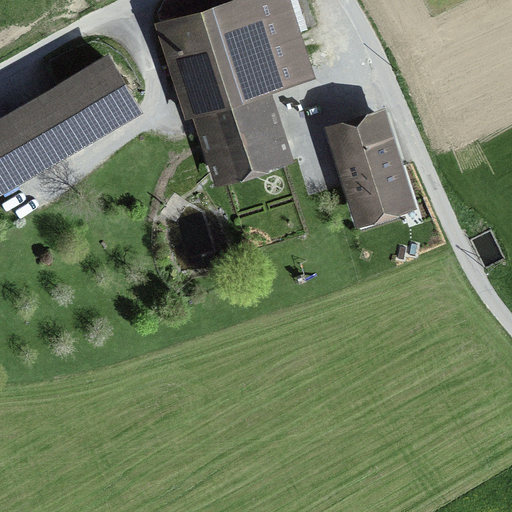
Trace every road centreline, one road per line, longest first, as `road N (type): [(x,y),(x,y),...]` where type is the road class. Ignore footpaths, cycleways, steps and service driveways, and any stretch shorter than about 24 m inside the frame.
road 1 (unclassified): [(334,0),(384,80),(458,242),(511,328)]
road 2 (track): [(130,0),(0,71)]
